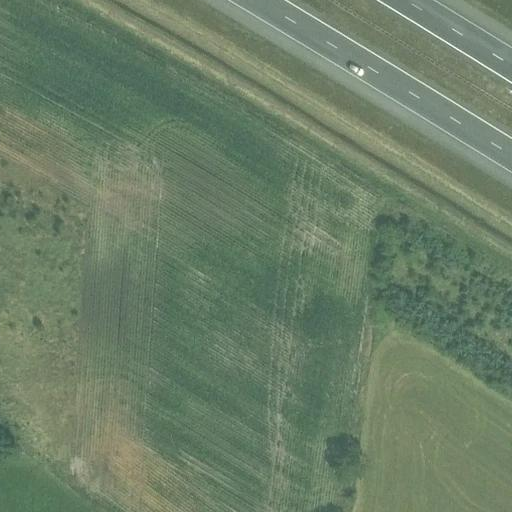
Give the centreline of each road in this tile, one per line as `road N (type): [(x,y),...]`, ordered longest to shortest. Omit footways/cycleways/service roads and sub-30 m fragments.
road 1 (motorway): [(251,0),(511,159)]
road 2 (motorway): [(511,68),(398,0)]
